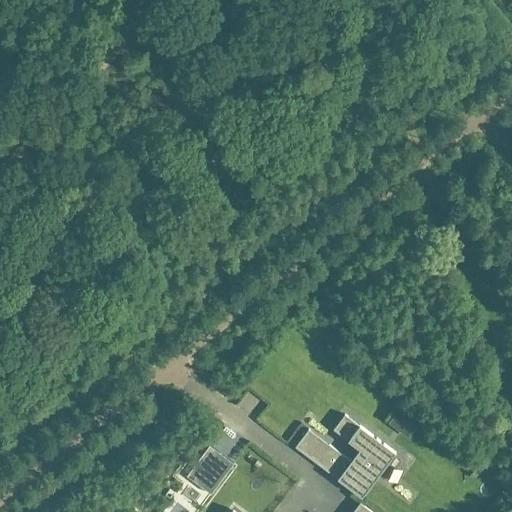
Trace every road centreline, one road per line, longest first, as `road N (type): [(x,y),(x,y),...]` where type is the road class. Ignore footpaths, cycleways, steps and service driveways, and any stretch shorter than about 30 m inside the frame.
road 1 (unclassified): [(0,498),(511,87)]
road 2 (unclassified): [(0,178),(118,41),(164,0)]
